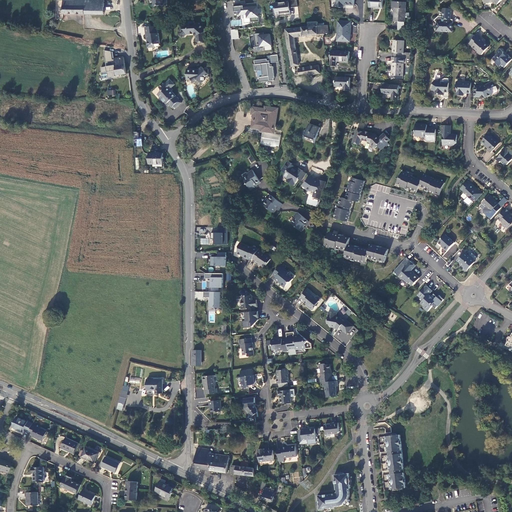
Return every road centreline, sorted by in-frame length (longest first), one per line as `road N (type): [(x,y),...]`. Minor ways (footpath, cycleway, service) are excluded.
road 1 (residential): [(167,140),(184,168),(190,211),(182,472)]
road 2 (residential): [(467,292),(413,244),(318,222),(264,180)]
road 3 (residential): [(167,140),(211,107),(261,93),(361,111)]
road 4 (residential): [(238,266),(353,361),(366,396)]
road 5 (secondary): [(15,394),(182,472)]
road 6 (unclassified): [(126,0),(140,102),(167,140)]
